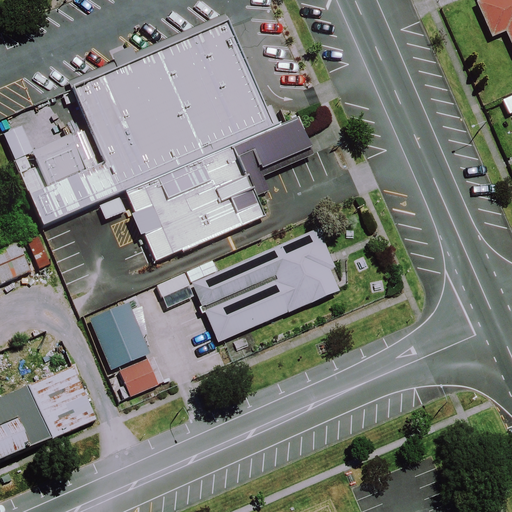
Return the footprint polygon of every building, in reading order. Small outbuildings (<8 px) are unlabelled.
[(511,0),(474,0),(473,0),(488,41),(502,36),(511,63),(511,0)] [(0,174),(0,214),(13,243),(257,136),(208,26),(37,101),(58,149),(0,174)] [(281,127),(220,154),(235,188),(296,161),(281,127)] [(245,225),(214,157),(112,202),(142,270),(245,225)] [(207,347),(329,293),(304,236),(181,290),(207,347)] [(0,285),(18,278),(2,243),(0,244),(0,285)] [(144,358),(125,308),(87,322),(106,372),(144,358)] [(154,389),(144,364),(107,379),(116,404),(154,389)] [(0,461),(83,425),(58,368),(0,393),(0,461)]
